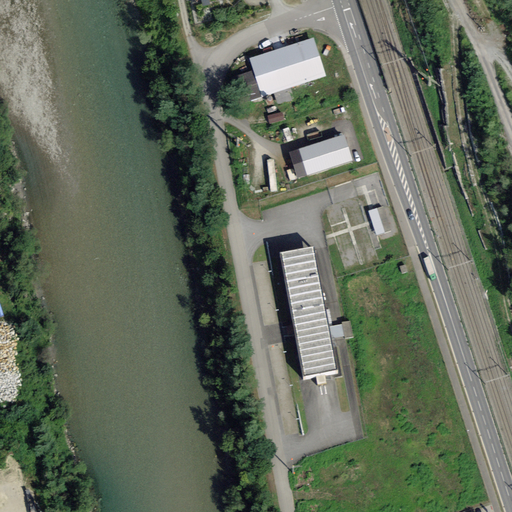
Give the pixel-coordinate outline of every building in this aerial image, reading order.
[(443,0),(432,0),(443,23),(452,19),(443,0)] [(232,79),(239,103),(251,99),(252,100),(263,97),(262,95),(275,91),(278,101),(291,97),(287,87),(323,76),(312,41),(251,60),(255,71),(232,79)] [(270,117),(271,124),(285,121),(284,114),(270,117)] [(352,164),(344,138),(290,155),(297,180),(352,164)] [(371,211),(378,236),(392,232),(386,207),(371,211)] [(314,252),(280,258),(303,380),(337,374),(314,252)] [(351,332),(343,333),(346,349),(354,348),(351,332)]
